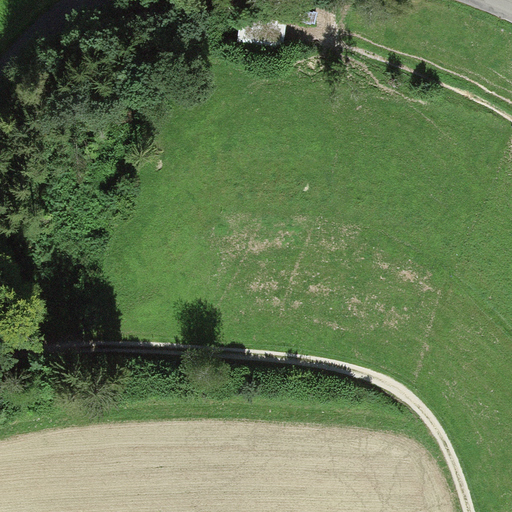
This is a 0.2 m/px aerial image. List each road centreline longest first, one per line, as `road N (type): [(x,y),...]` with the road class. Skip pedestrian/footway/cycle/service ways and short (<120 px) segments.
road 1 (track): [(469,511),(428,413),(372,374),(251,354),(88,346),(0,361)]
road 2 (tertiary): [(89,0),(0,85)]
